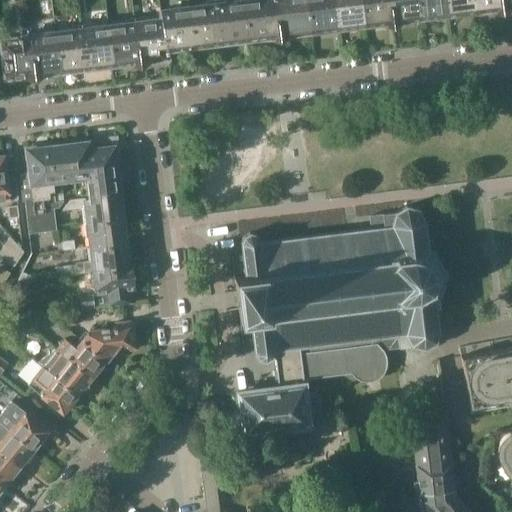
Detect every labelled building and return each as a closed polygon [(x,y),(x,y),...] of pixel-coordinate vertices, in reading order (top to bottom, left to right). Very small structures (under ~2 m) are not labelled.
[(275,0),(251,0),(243,1),(248,39),(264,37),(265,42),(270,41),(269,34),(279,33),(275,0)] [(306,0),(275,0),(279,33),(287,32),(288,39),(293,38),(293,34),(311,31),(306,0)] [(306,0),(311,31),(338,28),(333,0),(306,0)] [(361,0),(333,0),(338,28),(365,25),(361,0)] [(386,20),(391,20),(389,0),(361,0),(365,25),(382,22),(383,27),(387,27),(386,20)] [(417,0),(389,0),(391,20),(397,19),(398,26),(403,25),(402,20),(419,18),(417,0)] [(417,0),(419,18),(446,15),(444,0),(417,0)] [(472,0),(444,0),(446,15),(474,11),(472,0)] [(496,6),(501,5),(500,0),(472,0),(474,11),(492,9),(493,13),(496,13),(496,6)] [(511,0),(500,0),(501,5),(506,5),(507,12),(511,12),(511,10),(511,0)] [(248,39),(243,1),(216,4),(220,43),(248,39)] [(216,4),(188,8),(193,46),(220,43),(216,4)] [(159,11),(160,17),(163,50),(167,49),(193,46),(188,8),(159,11)] [(163,50),(160,17),(134,20),(139,60),(144,59),(145,65),(150,65),(149,62),(168,59),(167,49),(163,50)] [(134,20),(108,24),(113,64),(129,62),(130,67),(134,67),(134,61),(139,60),(134,20)] [(86,68),(113,64),(108,24),(81,27),(86,68)] [(81,27),(56,30),(61,71),(86,68),(81,27)] [(34,37),(29,37),(33,73),(38,72),(39,79),(44,78),(43,73),(61,71),(56,30),(33,33),(34,37)] [(28,74),(33,73),(29,37),(0,40),(0,44),(0,45),(5,80),(24,78),(24,80),(29,80),(28,74)] [(73,167),(74,179),(76,194),(89,192),(89,198),(119,194),(116,174),(121,173),(121,171),(119,171),(118,161),(118,153),(112,154),(111,149),(113,149),(112,140),(88,143),(87,142),(80,143),(83,162),(72,164),(73,167)] [(47,147),(52,181),(74,179),(73,167),(72,164),(83,162),(80,143),(47,147)] [(20,181),(22,200),(24,200),(28,234),(56,230),(53,209),(59,208),(63,201),(61,192),(49,194),(48,190),(53,189),(52,181),(47,147),(29,149),(29,148),(25,148),(26,158),(27,157),(29,171),(21,176),(21,181),(20,181)] [(120,205),(119,194),(89,198),(70,200),(61,211),(84,208),(86,222),(124,218),(123,205),(120,205)] [(234,278),(240,322),(251,321),(254,354),(258,360),(265,362),(272,358),(275,358),(276,370),(274,371),(276,382),(303,379),(352,373),(355,377),(361,380),(366,381),(373,381),(378,378),(382,374),(385,369),(386,363),(385,357),(383,352),(387,349),(411,346),(424,350),(427,348),(428,350),(434,347),(433,344),(435,343),(438,333),(435,301),(440,300),(440,296),(445,279),(448,278),(448,275),(449,275),(449,273),(447,273),(447,269),(444,270),(435,253),(434,250),(429,251),(425,222),(418,209),(406,206),(394,213),(369,216),(371,229),(260,242),(256,235),(249,233),(243,237),(241,244),(245,277),(234,278)] [(18,219),(17,207),(7,208),(9,219),(18,219)] [(86,222),(89,247),(125,243),(124,231),(126,230),(124,218),(86,222)] [(9,238),(4,245),(18,260),(23,253),(9,238)] [(62,249),(75,248),(74,239),(61,241),(62,249)] [(58,277),(93,273),(128,268),(128,264),(125,243),(89,247),(91,261),(74,263),(74,265),(56,267),(58,277)] [(18,260),(4,245),(0,250),(0,254),(13,266),(18,260)] [(128,268),(93,273),(95,293),(105,292),(107,306),(130,303),(129,291),(135,290),(131,263),(128,264),(128,268)] [(10,271),(1,266),(0,267),(0,278),(5,283),(10,271)] [(97,307),(95,295),(80,297),(82,309),(97,307)] [(64,312),(65,325),(78,324),(77,311),(64,312)] [(0,331),(1,333),(12,341),(19,331),(0,317),(0,331)] [(88,333),(81,341),(107,362),(118,348),(133,347),(131,325),(113,327),(113,330),(88,333)] [(511,335),(458,345),(471,414),(511,407),(511,335)] [(64,339),(56,348),(91,376),(96,370),(98,373),(107,362),(81,341),(75,348),(64,339)] [(37,362),(43,366),(77,394),(81,388),(84,390),(91,381),(89,379),(91,376),(56,348),(37,362)] [(0,374),(1,375),(10,363),(0,355),(0,374)] [(75,397),(77,394),(43,366),(28,384),(62,412),(67,406),(70,408),(77,399),(75,397)] [(249,391),(237,392),(240,415),(235,418),(233,424),(236,429),(242,432),(242,433),(322,424),(318,394),(305,395),(303,379),(276,382),(273,382),(274,387),(259,389),(259,385),(248,387),(249,391)] [(12,421),(6,428),(33,449),(35,446),(37,448),(45,439),(42,437),(48,431),(25,412),(12,401),(2,413),(12,421)] [(445,412),(443,412),(410,416),(420,495),(421,495),(452,491),(455,491),(445,412)] [(0,434),(0,451),(19,466),(24,461),(26,462),(33,453),(31,451),(33,449),(6,428),(0,435),(0,434)] [(511,432),(511,433),(508,434),(507,435),(505,436),(503,438),(501,441),(499,444),(499,446),(498,448),(498,452),(498,453),(498,455),(499,456),(499,458),(501,461),(503,465),(505,468),(506,470),(508,473),(511,476),(511,432)] [(0,480),(4,484),(6,481),(9,483),(16,474),(14,472),(19,466),(0,451),(0,480)] [(452,491),(421,495),(423,508),(426,511),(231,511),(225,460),(200,463),(205,511),(467,511),(453,496),(452,491)] [(369,511),(388,511),(387,495),(368,496),(369,511)]
